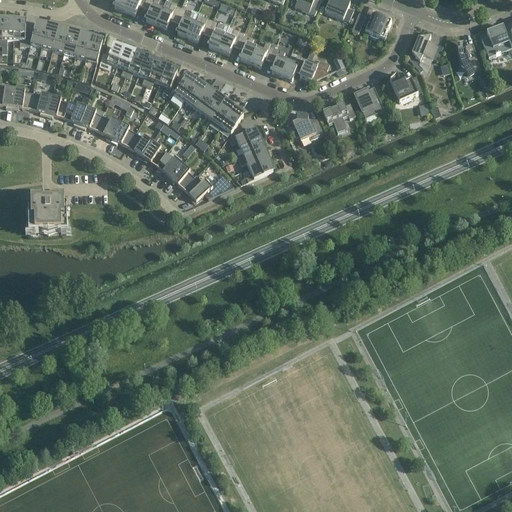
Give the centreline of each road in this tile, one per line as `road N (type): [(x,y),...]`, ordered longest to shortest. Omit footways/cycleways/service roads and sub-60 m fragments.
road 1 (secondary): [(0,371),(511,142)]
road 2 (residential): [(82,4),(99,21),(269,93)]
road 3 (residential): [(0,128),(94,156),(176,212)]
road 4 (residential): [(269,93),(310,101),(383,69),(414,14)]
